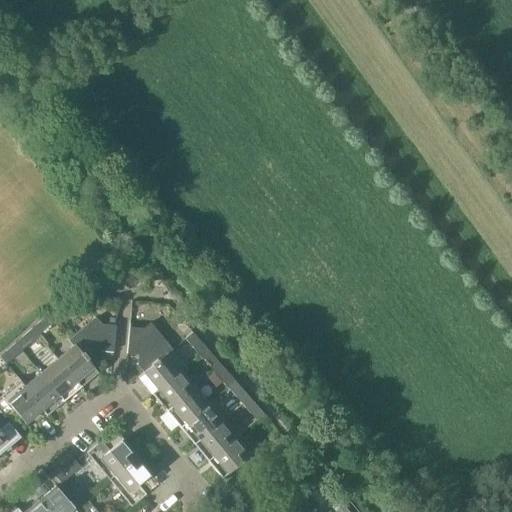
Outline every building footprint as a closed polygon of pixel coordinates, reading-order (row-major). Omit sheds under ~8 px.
[(47,315),(37,324),(43,331),(53,323),(47,315)] [(113,352),(115,326),(101,324),(95,318),(69,339),(93,368),(101,361),(101,351),(113,352)] [(143,373),(171,349),(150,323),(143,329),(129,327),(126,354),(138,355),(137,365),(143,373)] [(31,329),(21,338),(28,345),(38,336),(31,329)] [(193,349),(201,343),(192,333),(185,339),(193,349)] [(98,373),(93,368),(69,339),(68,341),(72,346),(57,359),(80,388),(98,373)] [(15,343),(5,352),(11,359),(21,350),(15,343)] [(171,349),(143,373),(137,377),(152,395),(180,371),(167,355),(173,351),(171,349)] [(208,365),(215,359),(206,349),(199,355),(208,365)] [(63,402),(80,388),(57,359),(40,373),(63,402)] [(222,382),(229,375),(220,365),(213,372),(222,382)] [(194,388),(187,379),(180,371),(152,395),(166,411),(194,388)] [(46,416),(63,402),(40,373),(24,387),(42,410),(46,416)] [(42,410),(24,387),(19,381),(0,397),(0,413),(4,418),(14,411),(25,424),(42,410)] [(236,398),(243,392),(235,382),(227,388),(236,398)] [(179,428),(208,404),(194,388),(166,411),(179,428)] [(250,414),(258,408),(249,398),(242,404),(250,414)] [(193,444),(221,420),(208,404),(179,428),(193,444)] [(207,461),(235,437),(221,420),(193,444),(207,461)] [(8,423),(0,429),(0,454),(20,438),(8,423)] [(49,437),(46,435),(40,428),(33,434),(41,444),(49,437)] [(235,437),(207,461),(222,479),(241,463),(246,469),(261,457),(246,439),(241,444),(235,437)] [(108,480),(137,456),(122,439),(109,450),(101,441),(86,453),(108,480)] [(80,468),(75,462),(65,450),(55,458),(70,476),(80,468)] [(137,456),(108,480),(131,507),(145,494),(137,485),(151,473),(137,456)] [(61,484),(70,476),(55,458),(46,466),(61,484)] [(42,486),(49,479),(41,470),(33,476),(42,486)] [(25,500),(32,494),(24,484),(16,490),(25,500)] [(37,501),(46,511),(76,511),(55,486),(37,501)] [(46,511),(37,501),(24,511),(46,511)] [(306,511),(299,502),(287,511),(306,511)]
